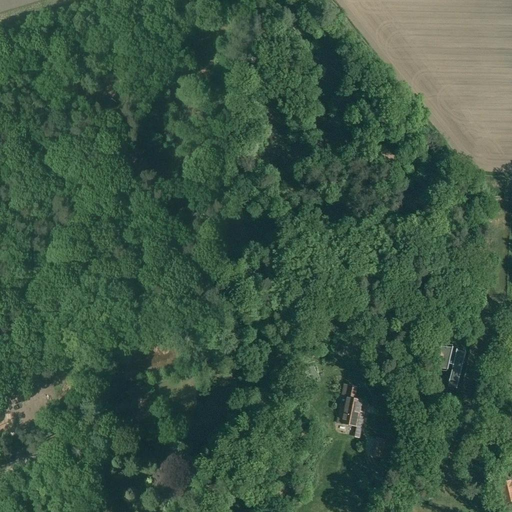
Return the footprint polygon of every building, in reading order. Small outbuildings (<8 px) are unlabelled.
[(339,310),(343,326),(354,324),(350,308),(339,310)] [(450,363),(453,364),(450,378),(459,381),(466,350),(465,350),(465,351),(458,349),(458,348),(457,348),(458,345),(443,343),(442,343),(440,368),(441,369),(441,366),(448,367),(447,368),(448,369),(450,363)] [(315,371),(310,372),(310,370),(299,373),(303,385),(318,380),(315,371)] [(14,385),(3,387),(6,398),(17,395),(47,388),(46,386),(45,381),(44,378),(14,385)] [(137,400),(150,397),(147,384),(135,387),(137,400)] [(355,398),(357,387),(344,384),(337,422),(362,427),(365,412),(360,411),(362,400),(355,398)] [(300,402),(304,389),(296,387),(293,399),(300,402)] [(456,398),(437,394),(436,402),(454,406),(456,398)] [(23,456),(26,469),(47,465),(44,451),(23,456)] [(511,484),(511,480),(503,482),(504,490),(502,491),(505,503),(511,500),(511,484)]
